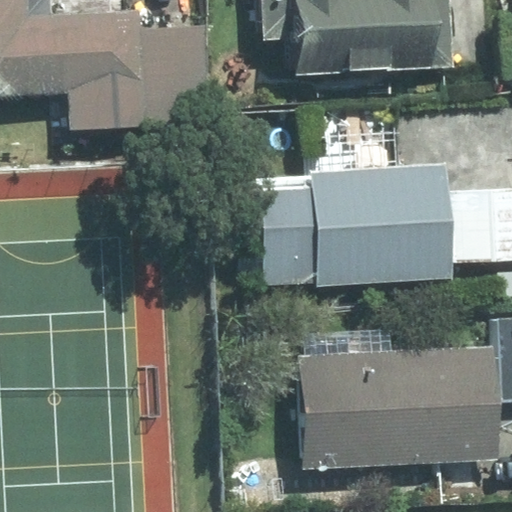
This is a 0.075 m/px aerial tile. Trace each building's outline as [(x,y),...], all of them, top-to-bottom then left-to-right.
[(434,80),(430,0),(233,0),(237,53),(250,53),(252,90),(434,80)] [(511,0),(496,0),(500,91),(511,91),(511,0)] [(0,107),(43,105),(45,141),(194,133),(189,36),(114,40),(113,22),(1,28),(0,10),(0,107)] [(288,292),(288,298),(429,290),(423,175),(282,184),(283,201),(231,204),(236,295),(288,292)] [(511,190),(430,193),(432,268),(511,266),(511,190)] [(511,403),(511,322),(483,322),(480,402),(511,403)] [(272,366),(278,479),(480,469),(474,355),(272,366)]
